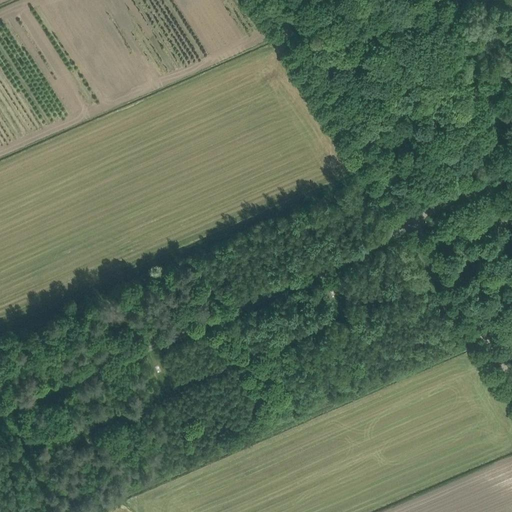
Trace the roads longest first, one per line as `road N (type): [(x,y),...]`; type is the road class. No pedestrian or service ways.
road 1 (track): [(410,220),(288,288),(0,408)]
road 2 (unclassified): [(511,377),(267,0)]
